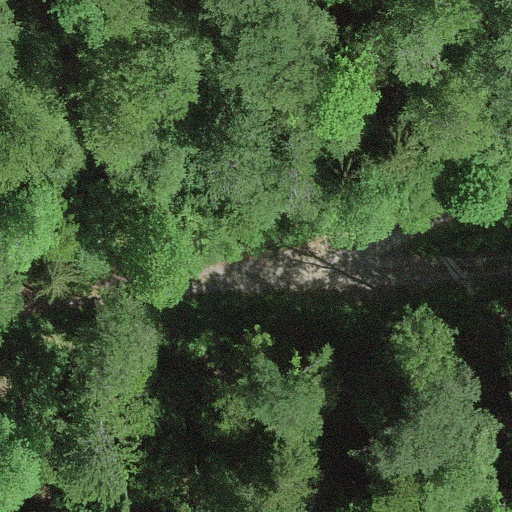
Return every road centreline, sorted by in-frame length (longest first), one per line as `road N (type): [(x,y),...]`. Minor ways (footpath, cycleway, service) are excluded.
road 1 (track): [(0,314),(280,274),(511,266)]
road 2 (track): [(511,196),(280,274)]
